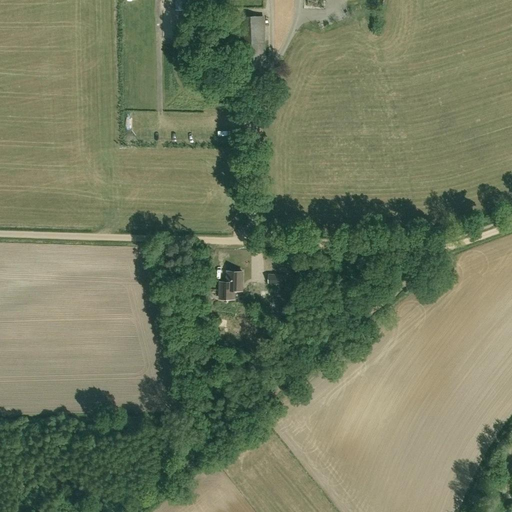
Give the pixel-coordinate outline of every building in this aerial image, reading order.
[(182,0),(182,11),(194,10),(194,0),(182,0)] [(239,0),(239,9),(267,9),(266,0),(239,0)] [(265,55),(242,56),(242,70),(266,68),(265,55)] [(220,285),(220,298),(234,299),(234,290),(242,290),(242,272),(228,271),(227,285),(220,285)] [(269,275),(269,283),(285,283),(286,275),(282,275),(269,275)]
